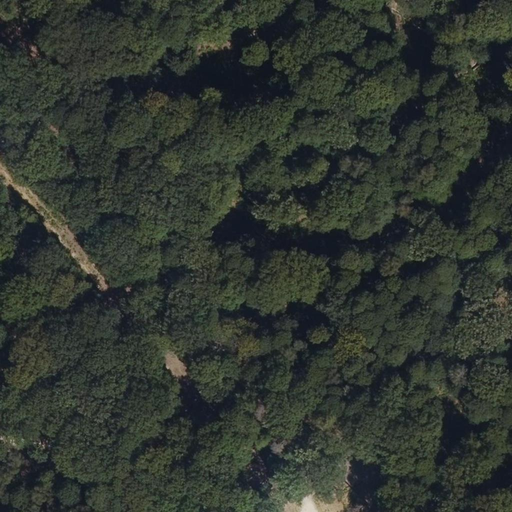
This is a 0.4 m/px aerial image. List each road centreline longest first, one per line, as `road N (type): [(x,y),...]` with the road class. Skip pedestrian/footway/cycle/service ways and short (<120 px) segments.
road 1 (unknown): [(292,511),(0,160)]
road 2 (unknown): [(237,511),(0,432)]
